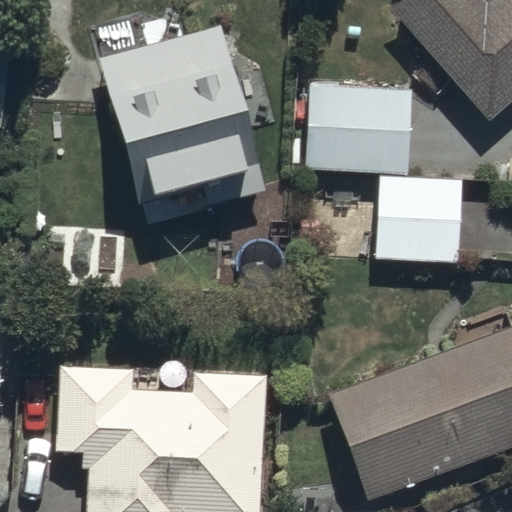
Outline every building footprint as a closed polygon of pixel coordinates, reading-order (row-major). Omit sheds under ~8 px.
[(434,98),(449,85),(483,124),(511,99),(511,0),(407,0),(390,15),(429,61),(414,74),(434,98)] [(96,56),(152,240),(278,203),(222,18),(96,56)] [(289,172),(404,178),(408,95),(293,89),(289,172)] [(373,263),(454,266),(457,184),(376,181),(373,263)] [(511,339),(327,407),(365,510),(511,456),(511,339)] [(83,511),(256,511),(262,380),(61,370),(56,464),(86,465),(83,511)]
